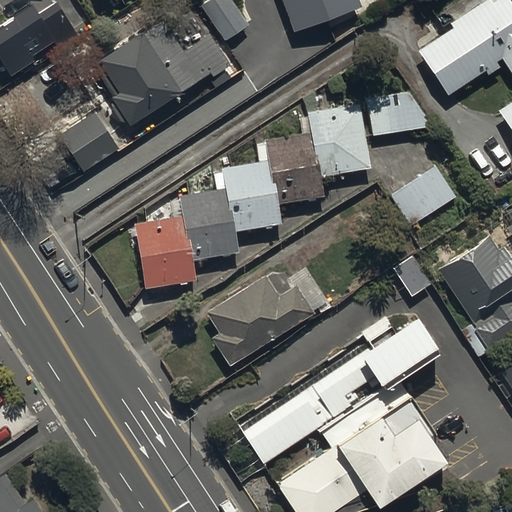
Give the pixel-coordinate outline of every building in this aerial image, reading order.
[(194,0),(224,44),(248,27),(230,0),(194,0)] [(361,12),(356,0),(279,0),(294,37),(361,12)] [(392,0),(362,0),(370,15),(394,2),(392,0)] [(511,9),(506,0),(500,0),(492,5),(489,1),(450,26),(453,31),(417,54),(445,100),(484,75),(486,79),(498,71),(495,65),(500,62),(511,80),(511,103),(496,114),(511,138),(511,9)] [(32,6),(0,26),(0,61),(11,78),(36,61),(33,56),(54,43),(57,48),(78,35),(57,3),(38,15),(32,6)] [(128,129),(130,127),(211,75),(214,80),(230,70),(208,36),(182,53),(162,22),(91,67),(112,99),(106,103),(122,127),(125,125),(128,129)] [(408,93),(364,98),(371,140),(432,130),(408,93)] [(170,205),(172,220),(134,225),(135,229),(128,230),(130,247),(137,246),(143,292),(195,285),(192,263),(238,257),(235,235),(280,229),(277,207),(322,201),(319,180),(371,173),(361,107),(298,116),(301,138),(265,143),(266,147),(254,148),(257,165),(223,170),(223,174),(213,175),(215,192),(180,197),(181,203),(170,205)] [(84,175),(117,151),(91,115),(58,138),(84,175)] [(436,168),(390,198),(410,229),(456,199),(436,168)] [(511,194),(493,207),(511,236),(511,194)] [(474,330),(489,353),(511,337),(511,305),(507,298),(511,295),(511,264),(502,249),(497,252),(488,238),(437,271),(471,324),(489,313),(493,318),(474,330)] [(281,270),(205,315),(218,336),(210,340),(228,370),(315,318),(297,287),(293,289),(281,270)] [(437,348),(408,306),(237,426),(297,511),(337,511),(364,493),(373,507),(451,453),(397,376),(437,348)] [(505,382),(497,387),(505,400),(511,395),(511,368),(501,376),(505,382)] [(3,474),(0,475),(0,511),(35,511),(28,500),(21,504),(3,474)]
